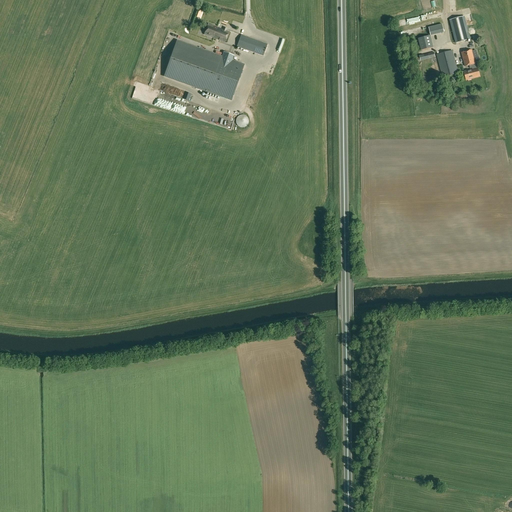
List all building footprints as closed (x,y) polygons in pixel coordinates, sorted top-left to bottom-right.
[(456,43),(470,40),(464,17),(450,20),(456,43)] [(217,28),(217,27),(208,24),(204,34),(225,42),(229,32),(217,28)] [(241,35),(237,47),(263,56),(267,45),(241,35)] [(430,36),(418,39),(421,50),(433,48),(430,36)] [(164,76),(231,100),(244,65),(232,61),(234,56),(224,52),(222,57),(177,41),(164,76)] [(205,49),(215,52),(217,44),(208,41),(205,49)] [(478,69),(476,69),(475,64),(472,50),(462,53),(465,67),(470,66),(470,68),(472,68),(473,70),(464,72),(466,80),(480,76),(478,69)] [(458,74),(452,51),(437,55),(443,78),(458,74)] [(422,61),(422,60),(435,57),(434,53),(420,56),(421,61),(422,61)] [(240,127),(242,128),(244,127),(246,126),(248,125),(249,122),(249,120),(248,118),(246,116),(244,115),(242,115),(240,115),(238,116),(237,118),(236,120),(236,122),(237,125),(238,126),(240,127)]
